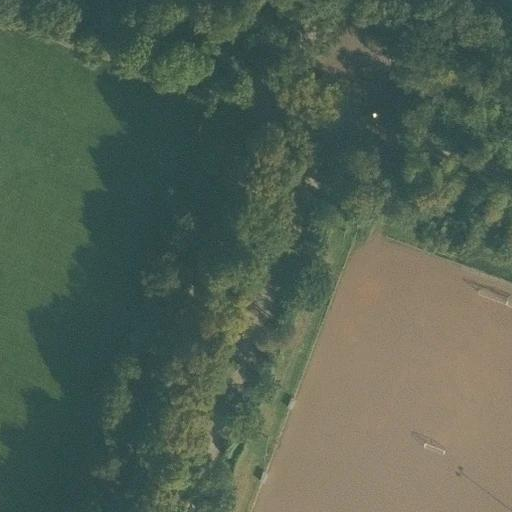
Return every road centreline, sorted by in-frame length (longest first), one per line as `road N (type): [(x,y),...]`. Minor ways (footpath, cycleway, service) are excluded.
road 1 (unclassified): [(115,511),(274,100),(333,0)]
road 2 (track): [(274,100),(511,176)]
